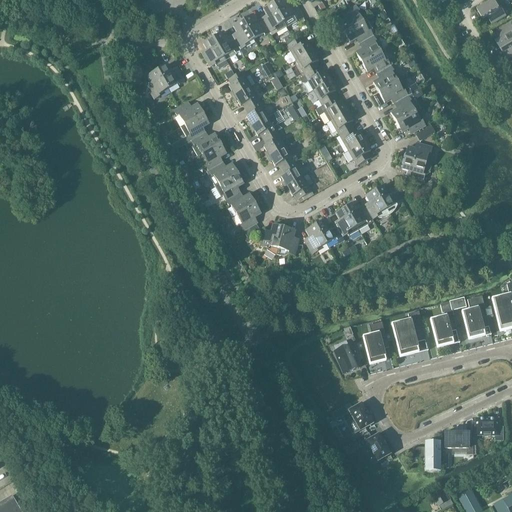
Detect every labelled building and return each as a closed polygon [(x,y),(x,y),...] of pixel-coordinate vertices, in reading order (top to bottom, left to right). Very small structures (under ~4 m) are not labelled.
[(286,26),(295,21),(301,17),(293,4),(288,7),(283,0),(280,0),(273,5),(286,26)] [(500,10),(495,1),(477,11),(483,21),(488,18),(492,25),(507,17),(502,8),(500,10)] [(263,22),(269,32),(271,35),(286,26),(273,5),(263,10),(268,19),(263,22)] [(344,14),(347,19),(338,24),(344,34),(363,23),(357,13),(359,12),(356,7),(344,14)] [(264,36),(269,32),(263,22),(258,25),(253,16),(243,22),(253,39),(263,34),(264,36)] [(363,23),(344,34),(350,44),(358,39),(361,44),(373,37),(370,32),(372,31),(366,21),(363,23)] [(244,45),(253,39),(243,22),(233,28),(238,36),(233,39),(240,50),(245,47),(244,45)] [(496,43),(501,52),(511,46),(511,26),(511,24),(496,33),(500,40),(496,43)] [(226,61),(236,55),(235,53),(240,50),(233,39),(228,42),(223,33),(213,39),(226,61)] [(384,51),(379,41),(376,42),(373,37),(361,44),(364,49),(356,54),(361,64),(384,51)] [(210,68),(215,65),(216,67),(226,61),(213,39),(203,45),(208,53),(203,56),(210,68)] [(287,47),(296,62),(315,51),(312,46),(310,47),(307,42),(302,45),(299,40),(287,47)] [(511,46),(501,52),(507,62),(511,59),(511,60),(511,46)] [(296,62),(304,77),(305,77),(317,70),(314,65),(318,62),(315,57),(317,56),(315,51),(296,62)] [(375,69),(378,74),(390,67),(393,66),(384,51),(361,64),(367,74),(375,69)] [(398,63),(403,70),(410,65),(405,58),(398,63)] [(167,66),(157,71),(168,90),(178,84),(179,86),(184,83),(177,71),(172,74),(167,66)] [(373,84),(379,94),(403,80),(403,78),(402,77),(401,76),(399,75),(398,74),(397,73),(396,73),(394,72),(393,72),(390,67),(378,74),(381,79),(373,84)] [(304,77),(299,80),(301,83),(305,84),(308,83),(313,92),(332,81),(329,76),(327,77),(324,72),(320,75),(317,70),(305,77),(304,77)] [(148,77),(152,85),(147,88),(154,100),(160,97),(159,96),(168,90),(157,71),(148,77)] [(189,77),(195,82),(199,78),(193,72),(189,77)] [(230,94),(232,98),(251,88),(242,73),(230,80),(233,85),(229,87),(232,92),(230,94)] [(403,80),(379,94),(384,104),(393,99),(396,104),(412,95),(403,80)] [(313,92),(322,107),(334,100),(331,95),(336,92),(333,87),(335,86),(332,81),(313,92)] [(245,104),(248,110),(260,103),(251,88),(232,98),(235,103),(237,102),(240,107),(245,104)] [(390,114),(396,124),(421,110),(412,95),(396,104),(399,109),(390,114)] [(149,99),(144,102),(149,111),(155,108),(149,99)] [(322,107),(331,122),(349,111),(347,106),(344,108),(342,103),(337,105),(334,100),(322,107)] [(268,118),(260,103),(248,110),(251,115),(246,117),(249,123),(247,124),(250,129),(268,118)] [(179,116),(184,126),(203,115),(197,105),(189,110),(186,105),(174,112),(177,117),(179,116)] [(314,107),(305,113),(308,118),(317,112),(314,107)] [(410,129),(413,134),(425,127),(422,122),(422,120),(422,119),(422,117),(422,116),(422,114),(422,112),(421,111),(421,110),(396,124),(402,134),(410,129)] [(331,122),(339,137),(351,130),(348,125),(353,122),(350,117),(352,116),(349,111),(331,122)] [(295,114),(290,116),(294,122),(299,119),(295,114)] [(191,142),(203,135),(200,130),(209,125),(203,115),(184,126),(180,128),(186,138),(188,137),(191,142)] [(265,140),(277,133),(274,127),(276,126),(277,125),(277,124),(276,122),(276,121),(276,120),(276,119),(275,118),(275,117),(274,115),(268,118),(250,129),(253,133),(255,132),(258,137),(262,135),(265,140)] [(431,127),(416,135),(420,142),(435,134),(431,127)] [(339,137),(348,152),(367,141),(364,137),(362,138),(359,133),(354,135),(351,130),(339,137)] [(264,154),(267,159),(286,148),(277,133),(265,140),(268,145),(264,148),(266,153),(264,154)] [(191,142),(194,147),(192,148),(198,158),(220,145),(215,135),(206,140),(203,135),(191,142)] [(321,139),(316,142),(319,147),(325,144),(321,139)] [(370,146),(367,141),(348,152),(357,167),(369,160),(366,155),(370,152),(367,147),(370,146)] [(404,159),(425,165),(431,167),(431,165),(432,164),(432,162),(432,160),(432,159),(431,157),(431,156),(430,155),(432,149),(416,144),(414,150),(407,148),(404,159)] [(198,158),(204,168),(205,167),(208,172),(220,165),(218,160),(226,155),(220,145),(198,158)] [(282,170),(295,163),(297,161),(294,156),(294,155),(294,153),(294,152),(293,150),(293,149),(292,147),(292,146),(291,145),(286,148),(267,159),(270,164),(272,162),(275,168),(280,165),(282,170)] [(423,182),(424,176),(429,173),(431,167),(425,165),(404,159),(401,170),(407,172),(406,178),(407,178),(423,182)] [(282,184),(285,189),(303,178),(295,163),(282,170),(285,175),(281,178),(284,183),(282,184)] [(219,186),(238,175),(232,165),(223,170),(220,165),(208,172),(211,177),(213,176),(219,186)] [(235,190),(243,185),(238,175),(219,186),(215,188),(221,198),(223,197),(226,202),(238,195),(235,190)] [(312,193),(303,178),(285,189),(287,194),(289,192),(292,197),(297,195),(300,200),(312,193)] [(201,194),(208,202),(218,194),(211,186),(201,194)] [(375,192),(389,216),(390,215),(392,214),(393,213),(394,212),(395,211),(395,209),(396,208),(397,207),(402,203),(395,191),(390,194),(385,186),(375,192)] [(365,197),(370,206),(365,209),(372,221),(377,218),(379,218),(380,218),(382,218),(383,218),(385,217),(386,217),(388,216),(389,216),(375,192),(365,197)] [(418,192),(411,197),(415,204),(422,200),(418,192)] [(231,206),(236,216),(255,205),(249,195),(241,200),(238,195),(226,202),(229,207),(231,206)] [(365,209),(360,212),(355,203),(345,209),(358,231),(373,223),(372,221),(365,209)] [(243,232),(250,228),(255,225),(252,220),(261,215),(255,205),(236,216),(242,226),(240,227),(243,232)] [(342,238),(347,235),(348,237),(358,231),(345,209),(335,215),(340,223),(335,226),(342,238)] [(325,221),(315,226),(326,245),(336,239),(337,241),(342,238),(335,226),(330,229),(325,221)] [(256,226),(251,229),(254,235),(260,231),(256,226)] [(261,247),(267,249),(268,250),(269,251),(270,252),(271,253),(272,254),(274,255),(275,255),(277,256),(284,229),(273,226),(270,235),(264,234),(261,247)] [(316,251),(326,245),(315,226),(305,232),(310,240),(305,243),(312,255),(317,252),(316,251)] [(287,255),(288,255),(294,256),(298,243),(292,241),(295,232),(284,229),(277,256),(278,256),(279,256),(281,256),(283,256),(284,256),(285,256),(287,255)] [(509,295),(491,300),(500,333),(511,329),(511,283),(507,286),(509,295)] [(470,311),(461,313),(468,341),(485,337),(483,329),(482,330),(479,320),(486,318),(483,304),(481,298),(468,302),(470,311)] [(464,299),(449,303),(451,312),(452,312),(466,309),(464,299)] [(444,317),(430,321),(437,349),(453,345),(450,333),(449,333),(448,328),(454,326),(455,326),(451,312),(443,314),(444,317)] [(409,320),(391,325),(399,358),(419,354),(416,344),(416,341),(416,335),(423,334),(423,333),(418,313),(408,316),(409,320)] [(371,336),(362,338),(369,366),(386,362),(381,345),(387,343),(382,323),(369,327),(371,336)] [(359,368),(356,360),(362,358),(357,346),(351,348),(350,346),(334,353),(343,375),(348,373),(354,371),(359,368)] [(500,373),(500,361),(472,362),(472,373),(500,373)] [(344,407),(332,415),(335,421),(342,417),(353,435),(360,431),(372,424),(368,417),(366,412),(365,412),(361,405),(352,410),(349,405),(344,407)] [(498,421),(498,419),(497,419),(497,420),(488,420),(488,419),(485,419),(485,420),(476,420),(476,419),(475,419),(475,421),(475,437),(495,437),(495,442),(503,442),(503,428),(498,428),(498,421)] [(372,440),(368,434),(364,437),(367,442),(366,443),(377,462),(389,455),(385,448),(386,447),(383,442),(382,443),(378,436),(372,440)] [(466,450),(466,456),(473,456),(473,450),(473,442),(468,442),(468,434),(459,434),(454,434),(444,434),(444,450),(466,450)] [(423,443),(423,467),(439,467),(439,443),(423,443)] [(349,446),(344,449),(347,455),(353,452),(349,446)] [(447,502),(438,506),(441,511),(453,505),(444,489),(441,491),(447,502)] [(432,496),(438,506),(447,502),(441,491),(432,496)] [(481,511),(470,491),(458,497),(465,511),(481,511)] [(508,497),(503,500),(509,511),(511,511),(511,495),(510,493),(507,495),(508,497)] [(0,511),(21,511),(12,496),(0,503),(0,511)] [(509,511),(503,500),(494,505),(497,511),(509,511)]
